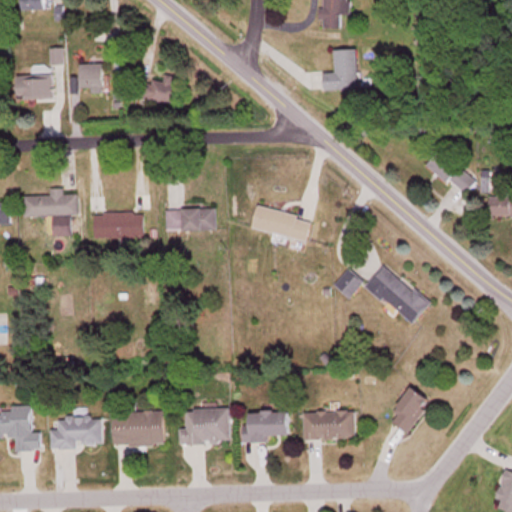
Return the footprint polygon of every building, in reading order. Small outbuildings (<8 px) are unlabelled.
[(47,0),(23,0),(24,12),(48,12),(47,0)] [(343,31),(343,18),(351,18),(350,0),(325,0),(326,31),(343,31)] [(327,77),(328,93),(363,92),(361,52),(338,53),(339,76),(327,77)] [(58,103),(58,73),(35,73),(35,78),(25,78),(25,103),(58,103)] [(107,101),(107,73),(76,73),(76,101),(107,101)] [(179,108),(183,88),(176,86),(177,79),(166,77),(165,85),(148,82),(144,102),(179,108)] [(438,169),(467,199),(480,186),(451,156),(438,169)] [(511,198),(495,198),(495,181),(484,181),(484,199),(494,199),(493,218),(511,218),(511,198)] [(219,234),(219,211),(183,211),(183,185),(169,185),(170,235),(219,234)] [(82,219),(81,197),(67,197),(67,192),(54,192),(54,198),(26,199),(27,220),(82,219)] [(0,227),(14,228),(13,205),(0,204),(0,227)] [(261,209),(255,231),(310,245),(316,222),(261,209)] [(98,216),(98,241),(147,241),(147,216),(98,216)] [(434,303),(385,269),(369,292),(418,326),(434,303)] [(367,285),(352,272),(337,289),(352,302),(367,285)] [(392,420),(410,435),(435,405),(418,390),(392,420)] [(21,454),(45,453),(45,435),(36,435),(36,409),(16,409),(16,415),(0,415),(0,440),(21,440),(21,454)] [(234,412),(191,412),(191,432),(184,432),(184,447),(234,447),(234,412)] [(249,445),(272,444),(272,440),(294,439),(293,414),(248,416),(249,445)] [(117,415),(118,450),(169,449),(168,415),(117,415)] [(308,442),(359,442),(359,415),(308,415),(308,442)] [(105,420),(61,420),(61,433),(55,433),(55,451),(105,451),(105,420)] [(507,472),(500,503),(505,504),(503,511),(511,511),(511,472),(511,473),(507,472)]
